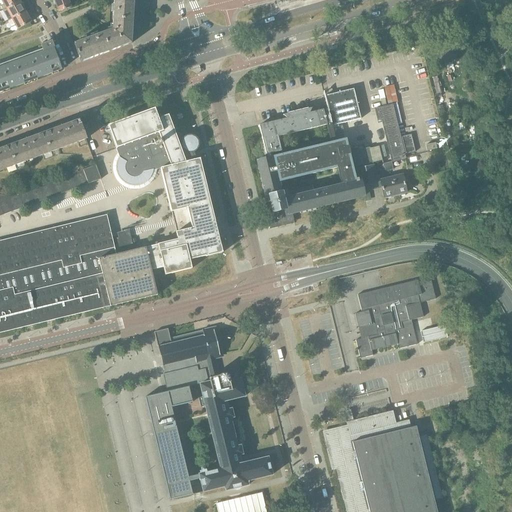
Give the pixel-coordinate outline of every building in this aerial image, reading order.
[(3,10),(21,0),(20,0),(19,0),(19,1),(18,0),(1,0),(4,4),(0,6),(3,10)] [(8,13),(12,19),(25,11),(20,2),(21,1),(21,0),(3,10),(5,15),(8,13)] [(58,12),(70,7),(67,0),(53,0),(54,1),(53,2),(53,3),(54,2),(58,12)] [(113,0),(112,19),(132,20),(133,0),(113,0)] [(18,29),(19,29),(31,22),(30,22),(32,21),(31,20),(30,21),(25,11),(12,19),(18,29)] [(112,29),(103,32),(110,51),(131,43),(132,20),(112,19),(112,29)] [(110,51),(103,32),(73,43),(80,62),(110,51)] [(38,47),(34,48),(44,76),(51,73),(57,71),(58,71),(61,70),(60,69),(56,57),(56,56),(51,42),(50,42),(49,43),(46,44),(41,45),(41,46),(38,47)] [(34,48),(6,59),(16,86),(23,84),(28,82),(32,80),(36,79),(37,78),(44,76),(34,48)] [(441,54),(442,60),(457,58),(456,52),(441,54)] [(6,59),(0,60),(0,92),(4,91),(9,89),(16,86),(6,59)] [(286,118),(258,125),(259,129),(266,154),(267,154),(268,158),(257,161),(266,197),(268,197),(269,199),(266,199),(261,200),(262,204),(267,203),(269,202),(272,212),(270,213),(271,217),(267,218),(267,219),(268,219),(269,226),(273,225),(276,224),(287,221),(293,220),(292,213),(364,196),(362,191),(368,190),(373,189),(378,188),(375,176),(373,166),(373,165),(382,163),(378,146),(369,148),(369,147),(352,151),(355,166),(362,165),(363,168),(356,169),(359,181),(358,181),(357,179),(356,179),(354,180),(348,154),(349,154),(347,147),(346,148),(346,147),(345,140),(335,142),(331,126),(332,126),(360,119),(353,89),(324,96),(326,104),(327,108),(309,113),(311,108),(282,115),(286,118)] [(392,105),(374,109),(378,122),(382,122),(391,162),(405,158),(404,158),(392,105)] [(0,332),(110,306),(157,295),(151,270),(163,267),(165,275),(190,269),(191,269),(189,261),(189,260),(205,256),(205,257),(222,253),(222,252),(218,238),(217,234),(216,230),(213,218),(213,216),(199,160),(199,159),(196,159),(194,156),(194,153),(193,151),(192,150),(193,149),(194,149),(195,148),(195,147),(196,146),(196,145),(196,144),(196,143),(196,142),(196,141),(196,140),(195,139),(194,139),(194,138),(193,137),(192,137),(191,137),(190,137),(189,137),(188,137),(187,137),(186,138),(185,138),(184,139),(184,140),(183,141),(183,142),(183,143),(183,144),(183,145),(183,146),(180,147),(168,115),(167,115),(158,118),(154,109),(154,108),(107,126),(108,126),(107,127),(116,149),(117,153),(119,158),(118,159),(117,161),(117,162),(116,164),(116,165),(116,167),(116,169),(116,170),(117,172),(117,174),(118,175),(119,177),(120,178),(121,179),(122,181),(123,182),(124,183),(126,183),(127,184),(129,185),(131,185),(132,185),(134,185),(136,185),(137,185),(139,185),(140,184),(142,183),(143,183),(145,182),(146,181),(147,180),(148,178),(149,177),(150,175),(151,174),(151,172),(152,171),(156,170),(160,168),(160,169),(161,169),(171,211),(170,211),(171,212),(175,232),(177,240),(157,245),(145,248),(145,247),(133,250),(130,235),(118,238),(112,239),(106,215),(0,240),(0,332)] [(78,120),(43,133),(50,152),(85,139),(78,120)] [(50,152),(43,133),(7,147),(14,166),(50,152)] [(410,134),(400,137),(405,154),(415,152),(410,134)] [(427,150),(428,150),(436,148),(435,142),(425,145),(427,150)] [(7,147),(0,149),(0,170),(14,166),(7,147)] [(391,162),(383,164),(385,171),(392,170),(391,162)] [(100,179),(95,165),(82,170),(87,184),(88,184),(100,179)] [(7,193),(0,195),(0,215),(87,184),(82,170),(8,197),(7,193)] [(402,175),(390,178),(395,195),(400,194),(401,195),(404,194),(405,193),(406,192),(402,175)] [(395,195),(390,178),(379,180),(383,198),(395,195)] [(360,339),(355,340),(360,358),(372,355),(371,351),(397,344),(398,349),(417,344),(416,344),(410,320),(423,317),(423,316),(422,317),(419,303),(435,299),(430,280),(418,283),(417,280),(357,295),(361,312),(354,314),(360,339)] [(203,336),(171,343),(167,329),(154,332),(162,366),(164,374),(162,374),(166,391),(144,397),(149,419),(153,418),(173,499),(192,494),(189,481),(199,479),(202,492),(224,486),(225,491),(247,485),(246,481),(271,475),(267,457),(241,464),(239,455),(242,454),(240,446),(237,446),(230,418),(233,418),(231,409),(228,410),(226,401),(244,396),(243,391),(244,389),(243,385),(241,384),(240,379),(229,381),(228,378),(231,374),(228,372),(225,370),(222,375),(218,375),(218,376),(213,377),(209,357),(219,355),(213,330),(208,331),(207,329),(201,330),(203,336)] [(347,420),(353,419),(350,409),(345,411),(347,420)] [(410,428),(408,420),(395,423),(392,411),(392,410),(383,412),(383,414),(375,416),(374,414),(373,415),(374,416),(366,418),(366,417),(365,417),(365,418),(357,420),(357,419),(356,419),(356,421),(353,421),(347,423),(348,426),(341,428),(340,426),(339,427),(340,428),(332,430),(332,429),(331,429),(332,430),(324,432),(326,443),(325,444),(325,445),(327,444),(328,448),(326,449),(331,470),(336,469),(339,478),(337,479),(338,480),(339,479),(341,489),(340,489),(343,500),(344,500),(346,509),(345,510),(345,511),(347,510),(346,511),(436,511),(436,510),(433,500),(442,498),(426,435),(418,437),(417,433),(415,426),(410,428)] [(265,511),(261,493),(215,504),(217,511),(265,511)]
